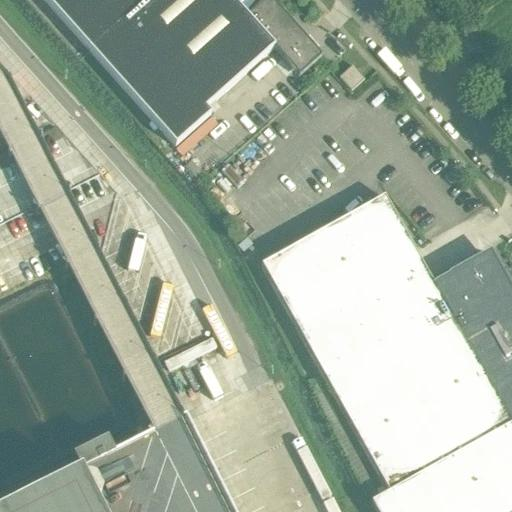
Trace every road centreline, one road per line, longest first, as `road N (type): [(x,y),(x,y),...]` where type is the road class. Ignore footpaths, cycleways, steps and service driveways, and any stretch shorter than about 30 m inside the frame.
road 1 (unclassified): [(358,0),(511,171)]
road 2 (unknown): [(392,132),(362,94),(338,94),(241,186)]
road 3 (unknown): [(501,159),(447,193),(392,132)]
road 4 (unknown): [(392,132),(282,225)]
